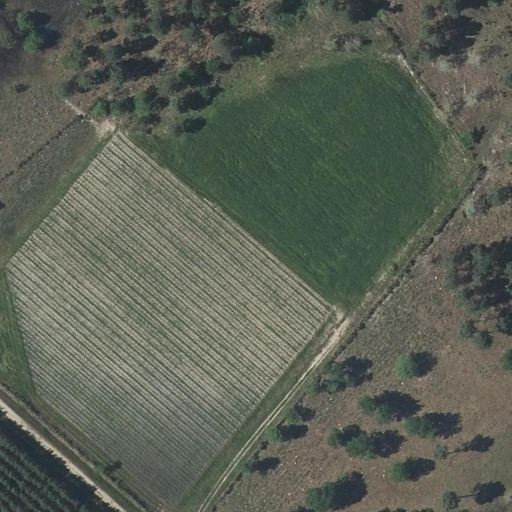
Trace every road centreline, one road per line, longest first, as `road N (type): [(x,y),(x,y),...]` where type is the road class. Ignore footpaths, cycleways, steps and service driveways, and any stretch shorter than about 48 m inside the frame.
road 1 (track): [(193,511),(357,309)]
road 2 (track): [(0,410),(117,511)]
